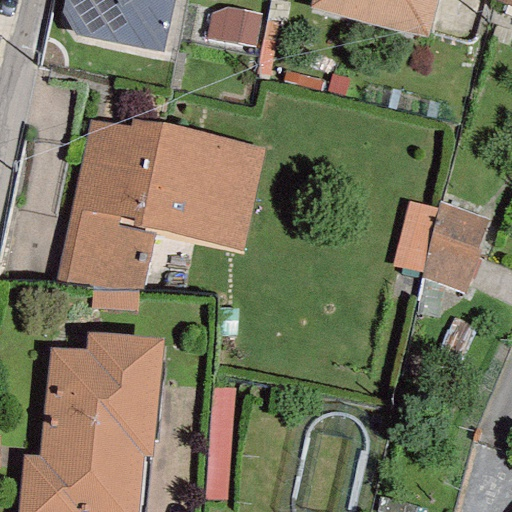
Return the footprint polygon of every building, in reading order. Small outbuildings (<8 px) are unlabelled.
[(71,0),(69,14),(82,33),(157,49),(166,0),(71,0)] [(318,0),(317,5),(419,34),(428,0),(318,0)] [(511,8),(511,0),(504,0),(503,4),(511,8)] [(136,138),(103,131),(69,282),(133,291),(147,225),(229,243),(252,159),(137,131),(136,138)] [(462,293),(487,224),(441,206),(438,217),(422,279),(462,293)] [(422,279),(438,217),(409,208),(393,271),(422,279)] [(137,312),(138,294),(92,293),(92,310),(137,312)] [(144,456),(155,356),(93,349),(91,366),(57,362),(45,467),(29,466),(24,511),(129,511),(136,455),(144,456)] [(229,502),(237,388),(211,386),(203,500),(229,502)]
